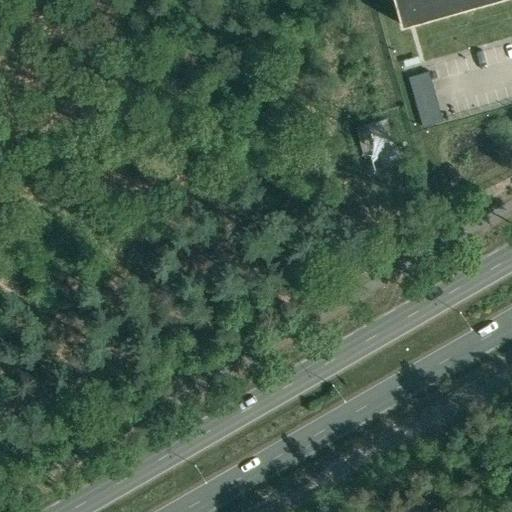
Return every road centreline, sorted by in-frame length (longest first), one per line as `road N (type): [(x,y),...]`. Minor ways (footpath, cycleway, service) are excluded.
road 1 (primary): [(511,256),(68,511)]
road 2 (primary): [(183,511),(511,324)]
road 3 (track): [(142,0),(269,141),(360,194),(387,224)]
